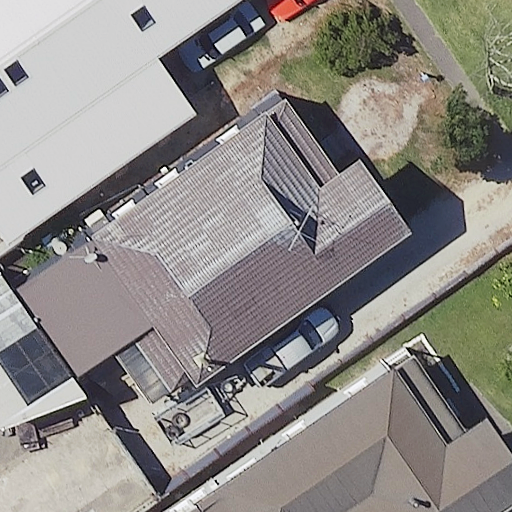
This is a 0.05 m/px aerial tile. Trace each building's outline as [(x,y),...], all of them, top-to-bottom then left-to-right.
[(210,0),(0,0),(0,112),(15,134),(210,0)] [(397,223),(296,80),(8,284),(66,365),(103,339),(146,400),(397,223)] [(0,217),(11,209),(0,195),(0,217)] [(160,511),(472,511),(511,486),(511,462),(478,412),(459,425),(405,346),(160,511)] [(86,404),(0,465),(0,511),(104,511),(144,484),(86,404)]
